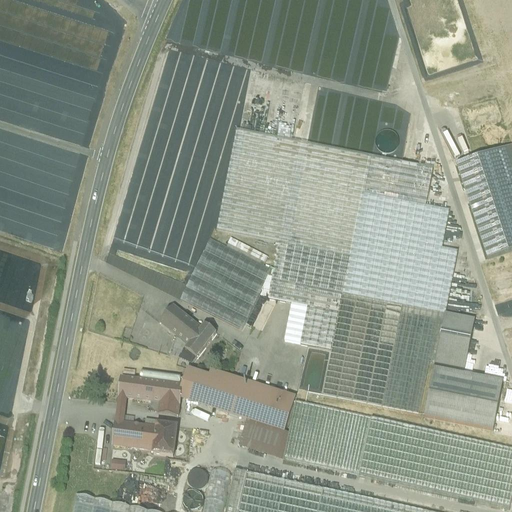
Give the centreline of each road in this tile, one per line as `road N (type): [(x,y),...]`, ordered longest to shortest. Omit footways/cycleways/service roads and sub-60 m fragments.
road 1 (secondary): [(33,511),(107,159),(157,18)]
road 2 (track): [(100,270),(167,46),(392,100),(421,95)]
road 3 (track): [(511,375),(390,0)]
road 4 (track): [(0,247),(43,262),(2,476)]
